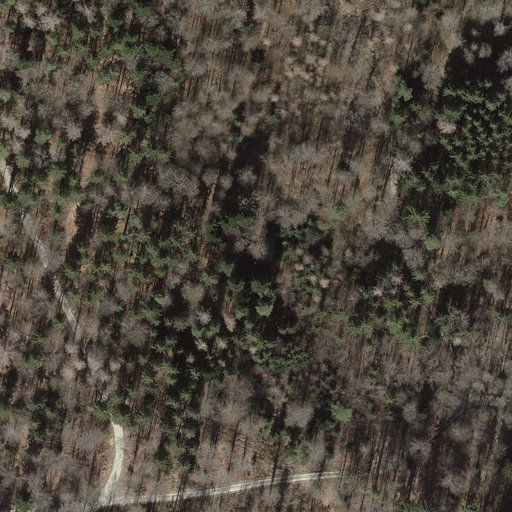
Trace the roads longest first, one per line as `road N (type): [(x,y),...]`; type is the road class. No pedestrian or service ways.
road 1 (track): [(484,386),(402,463),(373,472),(72,509),(117,451),(110,404),(0,166)]
road 2 (track): [(511,428),(399,253),(382,118),(318,0)]
